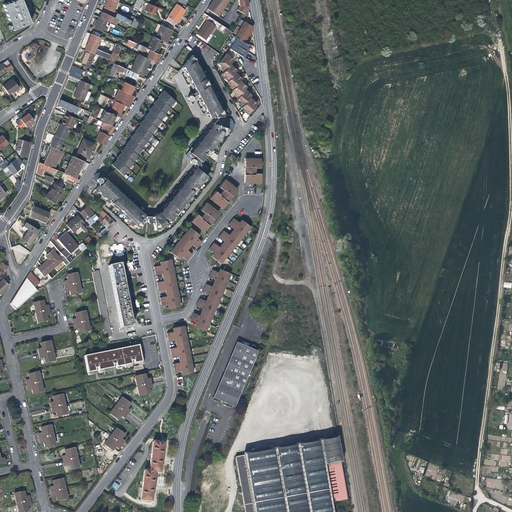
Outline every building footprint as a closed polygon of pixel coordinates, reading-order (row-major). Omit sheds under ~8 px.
[(20,0),(13,0),(2,4),(12,29),(30,22),(25,10),(20,0)] [(113,10),(116,1),(115,0),(106,0),(104,8),(109,10),(112,11),(113,10)] [(212,0),(207,8),(218,16),(228,0),(212,0)] [(248,7),(246,0),(237,0),(240,7),(237,10),(244,14),(248,7)] [(147,3),(144,10),(154,15),(156,10),(157,8),(147,3)] [(167,17),(176,22),(176,23),(181,16),(185,10),(180,7),(176,5),(167,17)] [(117,19),(114,18),(113,17),(101,12),(101,14),(99,17),(106,20),(115,24),(117,19)] [(116,14),(114,18),(117,19),(128,24),(130,25),(133,19),(134,17),(129,15),(129,14),(128,14),(127,14),(127,15),(126,15),(126,16),(117,12),(116,14)] [(221,31),(221,30),(223,27),(207,15),(205,19),(206,19),(196,34),(204,40),(214,26),(221,31)] [(101,31),(106,20),(99,17),(98,16),(98,17),(96,23),(94,28),(101,31)] [(176,22),(167,17),(165,20),(173,26),(176,22)] [(138,21),(136,20),(133,19),(130,25),(130,26),(135,28),(138,21)] [(237,38),(243,42),(252,27),(241,19),(236,26),(240,28),(237,32),(236,37),(237,38)] [(161,26),(156,38),(161,40),(167,43),(171,36),(173,32),(161,26)] [(230,36),(232,33),(223,27),(221,30),(230,36)] [(87,43),(85,50),(93,53),(99,37),(91,34),(87,43)] [(146,48),(146,49),(149,50),(156,53),(157,52),(158,49),(158,48),(160,44),(161,40),(156,38),(152,36),(146,48)] [(247,48),(249,45),(246,43),(243,42),(237,38),(230,49),(238,54),(242,56),(244,58),(246,56),(250,50),(247,48)] [(115,58),(119,50),(121,46),(120,46),(115,44),(108,60),(109,60),(114,62),(115,58)] [(139,51),(144,53),(146,49),(146,48),(139,44),(137,49),(139,50),(139,51)] [(94,54),(93,53),(85,50),(82,57),(79,63),(89,67),(94,54)] [(147,56),(146,58),(148,58),(150,59),(156,62),(158,59),(159,55),(156,53),(149,50),(147,54),(146,54),(145,55),(147,56)] [(137,53),(132,65),(145,71),(147,67),(148,65),(145,64),(148,58),(146,58),(137,53)] [(231,59),(232,58),(231,57),(229,56),(226,53),(218,64),(222,67),(221,68),(224,71),(230,63),(233,60),(231,59)] [(182,66),(209,116),(216,115),(216,116),(218,115),(225,115),(225,112),(196,60),(194,56),(191,55),(188,59),(185,59),(186,62),(182,66)] [(134,78),(137,74),(129,70),(113,63),(108,74),(117,79),(119,76),(114,73),(116,69),(121,72),(122,72),(122,71),(125,73),(125,74),(130,76),(134,78)] [(233,65),(230,63),(224,71),(222,74),(226,77),(225,79),(228,81),(235,71),(236,70),(235,69),(236,68),(235,67),(233,65)] [(132,65),(129,70),(137,74),(140,75),(142,76),(145,71),(132,65)] [(73,66),(69,75),(79,80),(83,70),(73,66)] [(182,66),(181,68),(194,92),(197,97),(207,116),(209,116),(182,66)] [(238,74),(235,71),(228,81),(227,82),(231,85),(230,86),(233,89),(234,87),(240,80),(242,78),(240,77),(241,76),(240,75),(238,74)] [(1,86),(8,95),(14,91),(18,88),(11,79),(1,86)] [(89,84),(84,82),(80,80),(77,88),(73,96),(83,100),(89,84)] [(241,80),(240,80),(234,87),(233,89),(232,90),(232,91),(236,93),(235,95),(238,97),(245,88),(247,86),(245,85),(246,84),(245,83),(244,82),(241,80)] [(124,82),(120,90),(121,91),(125,92),(130,95),(132,91),(134,87),(124,82)] [(249,91),(245,88),(238,97),(237,99),(241,102),(240,103),(243,106),(251,96),(252,95),(250,94),(251,93),(251,92),(249,91)] [(119,90),(114,101),(119,104),(123,105),(128,108),(129,105),(128,104),(129,102),(132,96),(130,95),(125,92),(121,91),(120,90),(119,90)] [(175,101),(163,90),(162,91),(161,92),(160,92),(159,92),(158,94),(158,95),(157,96),(159,97),(170,107),(171,105),(171,104),(173,102),(174,101),(175,102),(175,101)] [(192,93),(188,95),(188,96),(187,96),(187,97),(187,98),(187,99),(188,99),(189,100),(188,101),(190,104),(192,103),(193,99),(196,99),(197,97),(194,92),(192,93)] [(109,99),(99,94),(96,101),(100,104),(102,99),(108,102),(109,99)] [(254,99),(251,96),(243,106),(242,107),(246,110),(245,111),(248,114),(257,103),(256,102),(257,101),(255,100),(254,99)] [(170,107),(159,97),(158,98),(157,97),(154,99),(155,100),(153,103),(165,114),(166,113),(165,112),(168,109),(169,109),(171,108),(170,107)] [(70,104),(60,99),(58,105),(63,107),(68,109),(68,111),(76,114),(79,108),(70,104)] [(116,111),(114,115),(120,118),(123,114),(120,113),(121,110),(123,105),(119,104),(114,101),(113,104),(111,103),(110,106),(112,106),(111,109),(116,111)] [(165,114),(153,103),(152,105),(151,106),(150,105),(148,108),(149,108),(148,109),(149,110),(160,121),(162,119),(161,118),(164,115),(165,116),(165,115),(166,115),(165,114)] [(90,113),(89,116),(91,117),(95,119),(100,109),(94,106),(90,113)] [(112,121),(114,115),(107,112),(103,110),(98,121),(101,122),(110,126),(112,121)] [(160,121),(149,110),(148,112),(147,111),(146,112),(145,113),(146,114),(144,117),(156,127),(157,126),(156,126),(159,122),(160,123),(161,121),(160,121)] [(28,113),(19,119),(25,126),(25,127),(30,123),(33,121),(32,119),(33,118),(30,114),(29,115),(28,113)] [(62,121),(61,124),(68,127),(72,129),(76,119),(65,114),(64,117),(63,117),(62,119),(62,120),(62,121)] [(156,127),(144,117),(142,119),(142,120),(141,119),(140,120),(139,121),(140,122),(139,123),(140,124),(151,134),(153,133),(152,132),(155,129),(156,129),(157,128),(156,127)] [(213,148),(227,130),(227,128),(233,130),(235,125),(232,118),(225,117),(220,117),(218,119),(222,123),(220,125),(213,123),(200,139),(190,152),(189,151),(186,155),(185,159),(190,160),(190,161),(190,162),(191,162),(191,163),(192,163),(193,163),(194,162),(195,163),(195,165),(195,166),(196,167),(197,168),(200,167),(202,165),(200,159),(202,161),(203,160),(213,148)] [(20,129),(25,126),(19,119),(15,122),(20,129)] [(110,126),(101,122),(99,125),(102,127),(99,131),(94,140),(103,144),(106,139),(109,135),(114,128),(110,126)] [(213,123),(211,122),(211,123),(199,138),(189,151),(190,152),(200,139),(213,123)] [(63,138),(68,127),(61,124),(59,123),(57,129),(54,135),(63,138)] [(151,134),(140,124),(139,125),(138,124),(137,125),(136,127),(137,128),(134,130),(135,131),(147,141),(148,140),(147,139),(150,136),(151,136),(152,135),(151,134)] [(147,141),(135,131),(133,132),(132,133),(131,133),(130,135),(130,137),(131,137),(142,148),(144,146),(143,145),(146,142),(147,143),(148,142),(147,141)] [(0,137),(0,149),(8,143),(6,141),(2,135),(0,137)] [(63,138),(54,135),(52,140),(50,147),(57,150),(61,151),(62,152),(64,148),(60,146),(62,142),(62,141),(63,138)] [(142,148),(131,137),(129,139),(128,138),(128,139),(126,141),(127,141),(125,144),(126,144),(138,155),(139,154),(138,153),(141,150),(143,148),(142,148)] [(26,151),(28,142),(26,141),(26,140),(25,140),(24,141),(19,139),(17,145),(16,145),(15,149),(19,150),(18,154),(19,154),(19,157),(20,158),(24,159),(26,151)] [(83,139),(75,157),(84,161),(85,162),(90,152),(94,143),(83,139)] [(138,155),(126,144),(123,147),(122,146),(121,148),(122,149),(120,150),(122,151),(133,162),(135,160),(134,159),(137,156),(138,157),(139,155),(138,155)] [(54,169),(61,151),(57,150),(50,147),(47,156),(43,164),(54,169)] [(133,162),(122,151),(120,153),(119,152),(119,153),(117,154),(118,155),(116,158),(128,169),(129,167),(131,163),(132,164),(134,162),(133,162)] [(68,174),(68,175),(75,178),(76,174),(79,167),(81,168),(83,165),(84,161),(75,157),(72,156),(64,173),(68,174)] [(19,158),(6,167),(12,175),(17,171),(20,169),(18,166),(23,163),(19,158)] [(128,169),(116,158),(114,161),(113,160),(112,161),(111,163),(112,163),(111,164),(115,168),(123,175),(125,174),(124,173),(127,170),(128,171),(129,169),(128,169)] [(249,161),(244,161),(244,171),(244,180),(249,180),(249,181),(249,183),(260,183),(260,173),(255,173),(255,167),(260,168),(260,158),(249,158),(249,159),(249,161)] [(56,169),(54,169),(43,164),(39,162),(37,167),(36,172),(41,174),(43,169),(54,174),(56,169)] [(159,210),(153,214),(153,216),(161,211),(196,167),(195,166),(159,210)] [(145,213),(144,216),(147,219),(147,221),(147,222),(148,222),(148,223),(149,223),(150,223),(151,222),(153,223),(154,225),(155,230),(157,231),(170,223),(208,176),(197,168),(196,167),(161,211),(153,216),(153,214),(152,214),(152,212),(146,212),(146,213),(145,213)] [(142,221),(144,216),(105,179),(107,177),(108,176),(104,173),(99,172),(99,177),(97,178),(96,178),(96,179),(96,180),(96,181),(97,181),(98,182),(98,185),(99,185),(95,190),(136,227),(140,229),(142,224),(143,222),(142,221)] [(145,213),(107,177),(105,179),(144,216),(145,213)] [(220,203),(224,206),(229,200),(236,192),(232,188),(233,187),(233,186),(225,179),(219,187),(223,190),(219,194),(215,191),(209,198),(218,205),(219,204),(220,203)] [(61,192),(52,186),(43,200),(52,206),(56,199),(61,192)] [(201,226),(205,229),(211,222),(217,215),(213,212),(214,210),(215,209),(206,202),(200,210),(204,213),(201,218),(197,214),(191,222),(199,229),(200,227),(201,226)] [(90,225),(98,218),(94,213),(87,206),(84,208),(79,212),(90,225)] [(34,207),(30,216),(44,222),(46,217),(48,213),(34,207)] [(98,210),(95,212),(94,213),(98,218),(108,230),(116,223),(99,208),(98,210)] [(66,225),(73,232),(80,226),(84,231),(88,228),(77,215),(72,219),(66,225)] [(212,257),(220,264),(250,227),(242,220),(240,223),(239,222),(233,218),(228,225),(233,229),(235,230),(230,236),(229,234),(224,230),(218,237),(224,241),(225,242),(220,248),(219,247),(214,243),(208,249),(214,253),(215,254),(212,257)] [(105,227),(98,234),(100,236),(107,230),(105,227)] [(190,227),(170,252),(178,258),(180,255),(182,256),(187,261),(192,254),(187,250),(185,249),(190,243),(191,244),(196,248),(202,242),(197,238),(195,237),(198,234),(190,227)] [(36,234),(29,229),(22,239),(29,244),(33,238),(36,234)] [(62,255),(69,263),(73,261),(68,255),(78,247),(65,233),(60,237),(57,239),(65,249),(67,251),(62,255)] [(84,251),(87,248),(85,247),(82,243),(79,245),(84,251)] [(115,257),(125,254),(121,243),(111,246),(115,257)] [(41,266),(37,269),(39,270),(38,272),(40,275),(41,274),(44,277),(55,267),(58,271),(65,265),(53,250),(50,253),(46,256),(48,259),(41,266)] [(170,308),(180,306),(171,259),(161,261),(162,265),(160,266),(154,267),(155,275),(162,274),(163,273),(165,281),(163,281),(157,282),(158,291),(165,289),(166,289),(168,296),(166,297),(160,298),(161,306),(168,305),(170,304),(170,308)] [(112,287),(124,285),(122,276),(124,276),(124,274),(124,272),(121,273),(120,264),(108,266),(112,287)] [(197,328),(206,332),(231,273),(222,269),(220,273),(218,272),(212,270),(209,277),(215,280),(217,281),(214,287),(212,287),(206,284),(203,292),(209,295),(211,295),(208,302),(206,301),(200,299),(197,306),(203,309),(205,310),(202,316),(200,316),(194,313),(191,321),(197,324),(198,324),(197,328)] [(92,272),(104,338),(111,337),(98,271),(92,272)] [(30,272),(26,278),(31,284),(34,288),(40,283),(30,272)] [(78,284),(76,274),(66,276),(66,279),(67,281),(63,282),(64,287),(78,284)] [(31,284),(26,278),(22,284),(19,289),(27,299),(37,290),(34,288),(31,284)] [(5,289),(9,286),(2,280),(0,281),(0,295),(5,291),(4,290),(5,289)] [(80,294),(78,284),(64,287),(65,292),(69,291),(69,293),(70,296),(80,294)] [(125,293),(124,285),(112,287),(116,308),(128,306),(126,298),(128,297),(128,295),(127,293),(125,293)] [(15,309),(27,299),(19,289),(15,295),(10,303),(12,307),(14,310),(15,309)] [(49,312),(48,307),(44,307),(43,305),(43,302),(33,304),(35,314),(49,312)] [(132,314),(130,315),(128,306),(116,308),(120,329),(132,327),(130,319),(132,318),(132,317),(132,314)] [(49,316),(49,312),(35,314),(36,319),(37,324),(47,322),(46,319),(46,317),(50,317),(49,316)] [(86,321),(84,312),(74,314),(75,317),(75,319),(71,320),(72,325),(86,321)] [(88,331),(86,321),(72,325),(73,329),(77,329),(78,331),(78,333),(88,331)] [(193,373),(184,326),(174,328),(175,332),(173,332),(167,333),(168,340),(168,342),(175,340),(177,340),(178,348),(176,348),(170,349),(172,357),(178,356),(180,356),(181,363),(179,363),(173,364),(174,368),(174,373),(181,371),(183,371),(183,375),(193,373)] [(52,352),(50,342),(40,344),(40,347),(41,349),(37,350),(38,355),(52,352)] [(250,371),(257,353),(254,351),(255,347),(252,345),(250,349),(239,345),(236,343),(226,367),(212,399),(216,400),(232,407),(234,408),(242,389),(248,376),(250,377),(252,372),(250,371)] [(143,361),(140,345),(135,346),(134,346),(84,357),(88,373),(88,375),(92,374),(92,376),(96,375),(95,372),(94,369),(96,369),(97,368),(98,371),(98,373),(102,372),(103,374),(106,373),(106,371),(109,370),(110,372),(114,371),(113,368),(112,365),(114,365),(115,365),(116,367),(116,369),(120,368),(120,370),(124,369),(123,367),(127,366),(128,368),(131,367),(130,364),(131,364),(130,361),(132,361),(133,361),(133,363),(134,363),(134,365),(138,364),(138,366),(133,367),(134,370),(142,369),(142,365),(141,362),(143,361)] [(52,353),(52,352),(38,355),(39,357),(39,360),(43,359),(44,361),(44,364),(54,362),(52,353)] [(504,390),(508,363),(502,362),(498,389),(504,390)] [(41,382),(39,373),(29,376),(29,378),(30,380),(26,381),(27,385),(27,386),(41,383),(41,382)] [(150,383),(149,379),(146,380),(145,378),(145,377),(145,375),(135,377),(137,386),(150,383)] [(43,393),(41,383),(27,386),(28,391),(32,390),(32,393),(33,395),(43,393)] [(152,389),(150,383),(137,386),(139,397),(149,394),(149,393),(148,390),(152,389)] [(64,404),(62,395),(52,397),(52,400),(53,402),(49,403),(50,406),(50,408),(64,405),(64,404)] [(127,407),(129,404),(128,403),(121,398),(118,402),(115,406),(126,414),(128,412),(129,410),(126,408),(127,407)] [(66,415),(64,405),(50,408),(51,413),(55,412),(56,414),(56,417),(66,415)] [(123,419),(126,414),(115,406),(109,414),(117,420),(118,418),(120,416),(123,419)] [(52,432),(51,426),(41,428),(41,430),(42,433),(38,433),(38,435),(39,439),(53,436),(52,432)] [(122,437),(124,435),(116,428),(112,433),(109,437),(121,445),(123,442),(124,441),(122,438),(122,437)] [(55,444),(53,436),(39,439),(40,443),(44,443),(44,445),(45,446),(45,448),(50,447),(54,446),(55,445),(55,444)] [(235,457),(245,511),(330,511),(329,503),(346,500),(340,463),(341,462),(336,436),(318,439),(318,440),(301,444),(268,450),(243,454),(244,455),(235,457)] [(121,445),(109,437),(104,443),(103,445),(112,451),(113,449),(115,447),(118,449),(121,445)] [(152,441),(149,471),(154,472),(160,472),(162,455),(163,443),(152,441)] [(76,458),(74,448),(64,450),(65,453),(65,455),(61,456),(62,458),(62,461),(63,461),(76,458)] [(79,468),(76,458),(63,461),(64,466),(67,465),(68,467),(69,470),(79,468)] [(152,490),(154,472),(149,471),(143,470),(140,500),(151,502),(152,490)] [(65,488),(63,478),(52,480),(54,485),(50,486),(51,491),(65,488)] [(502,487),(501,479),(486,480),(486,488),(495,487),(502,487)] [(67,498),(65,488),(51,491),(52,496),(56,495),(57,500),(67,498)] [(24,491),(14,493),(16,502),(30,499),(29,494),(25,495),(24,493),(24,491)] [(30,499),(16,502),(18,511),(19,511),(28,510),(28,508),(27,505),(31,504),(30,499)]
